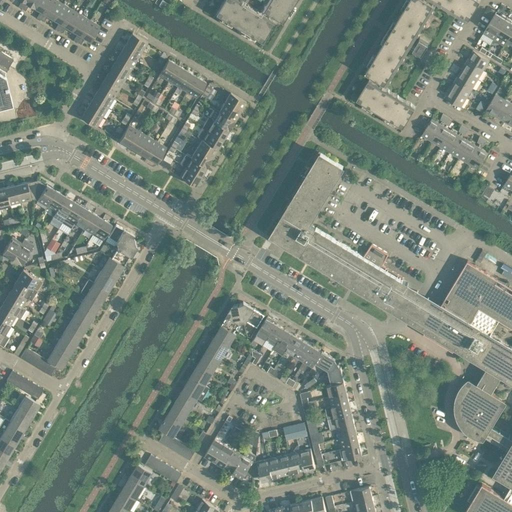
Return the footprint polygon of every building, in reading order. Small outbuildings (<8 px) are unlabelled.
[(26,10),(29,4),(35,7),(39,0),(26,0),(22,8),(26,10)] [(40,11),(37,17),(40,19),(51,0),(39,0),(35,7),(40,11)] [(44,21),(48,15),(53,19),(63,3),(57,0),(51,0),(40,19),(44,21)] [(223,0),(216,13),(262,41),(273,22),(236,0),(223,0)] [(268,0),(263,9),(282,20),(294,0),(268,0)] [(429,0),(409,0),(366,71),(385,83),(433,3),(429,0)] [(440,0),(469,17),(479,0),(440,0)] [(59,22),(55,28),(59,30),(72,9),(63,3),(53,19),(59,22)] [(62,32),(66,26),(72,30),(81,14),(72,9),(59,30),(62,32)] [(503,14),(500,15),(496,12),(483,33),(494,39),(507,17),(503,14)] [(77,33),(74,39),(77,41),(90,20),(81,14),(72,30),(77,33)] [(511,20),(507,17),(494,39),(504,45),(507,40),(511,32),(511,20)] [(85,37),(91,41),(100,26),(90,20),(77,41),(81,44),(85,37)] [(148,42),(132,32),(127,42),(142,51),(148,42)] [(422,53),(429,42),(420,37),(413,48),(416,49),(417,51),(420,51),(422,53)] [(142,51),(127,42),(121,51),(137,61),(142,51)] [(490,59),(473,49),(468,59),(484,69),(490,59)] [(0,108),(13,105),(7,78),(6,79),(4,74),(14,58),(0,50),(0,108)] [(137,61),(121,51),(115,60),(131,70),(137,61)] [(169,59),(159,74),(169,80),(178,64),(169,59)] [(484,69),(468,59),(462,68),(478,78),(484,69)] [(131,70),(115,60),(110,70),(125,79),(131,70)] [(178,86),(187,70),(178,64),(169,80),(178,86)] [(478,78),(462,68),(456,78),(473,88),(478,78)] [(125,79),(110,70),(104,79),(120,88),(125,79)] [(187,91),(197,76),(187,70),(178,86),(187,91)] [(197,97),(206,82),(197,76),(187,91),(197,97)] [(473,88),(456,78),(451,87),(467,97),(473,88)] [(120,88),(104,79),(98,88),(114,98),(120,88)] [(369,80),(357,99),(403,127),(415,108),(369,80)] [(445,97),(461,107),(467,97),(451,87),(445,97)] [(114,98),(98,88),(93,98),(108,107),(114,98)] [(155,91),(151,99),(155,102),(158,98),(160,94),(155,91)] [(246,101),(231,92),(225,101),(240,111),(246,101)] [(496,93),(486,109),(496,115),(506,99),(496,93)] [(485,95),(481,100),(486,103),(490,98),(485,95)] [(108,107),(93,98),(87,107),(103,116),(108,107)] [(505,121),(511,109),(511,102),(506,99),(496,115),(505,121)] [(240,111),(225,101),(219,111),(235,120),(240,111)] [(81,117),(97,126),(103,116),(87,107),(81,117)] [(219,111),(214,108),(208,117),(229,129),(235,120),(219,111)] [(203,126),(224,139),(229,129),(208,117),(203,126)] [(432,118),(422,134),(432,140),(442,124),(432,118)] [(129,124),(119,140),(129,145),(138,130),(129,124)] [(441,146),(451,129),(442,124),(432,140),(441,146)] [(187,129),(183,126),(177,136),(182,138),(184,134),(187,129)] [(197,135),(202,138),(218,148),(224,139),(203,126),(197,135)] [(451,129),(441,146),(450,151),(460,135),(451,129)] [(138,151),(148,135),(138,130),(129,145),(138,151)] [(148,157),(157,141),(148,135),(138,151),(148,157)] [(459,157),(469,141),(460,135),(450,151),(459,157)] [(182,138),(177,136),(172,145),(176,148),(182,138)] [(218,148),(202,138),(197,148),(212,157),(218,148)] [(157,162),(167,147),(157,141),(148,157),(157,162)] [(469,141),(459,157),(469,163),(479,146),(469,141)] [(478,169),(488,152),(479,146),(469,163),(478,169)] [(212,157),(197,148),(191,157),(207,166),(212,157)] [(430,330),(452,344),(457,336),(465,340),(473,343),(468,352),(469,353),(470,351),(477,355),(476,357),(477,358),(479,354),(490,361),(477,384),(469,380),(471,381),(468,386),(467,385),(466,386),(464,390),(462,393),(461,397),(460,401),(460,405),(460,409),(460,412),(462,416),(463,420),(465,423),(466,424),(464,427),(469,430),(470,428),(471,429),(474,431),(478,433),(479,433),(480,433),(484,435),(483,437),(484,437),(511,453),(503,467),(499,465),(496,472),(511,481),(511,484),(505,496),(483,483),(480,486),(477,484),(468,499),(471,502),(464,511),(511,511),(511,349),(490,336),(492,333),(491,333),(500,319),(511,326),(511,291),(470,265),(446,305),(424,292),(407,282),(403,280),(403,279),(404,277),(404,278),(404,277),(383,264),(389,253),(372,243),(363,255),(309,223),(344,166),(319,151),(315,158),(317,160),(314,164),(316,165),(313,169),(309,167),(305,174),(306,174),(308,176),(305,179),(303,178),(299,185),(301,186),(299,190),(296,188),(292,195),(293,196),(295,197),(292,200),(290,199),(283,211),(286,213),(278,223),(280,224),(272,234),(292,246),(293,243),(298,246),(302,250),(301,251),(388,304),(390,302),(391,303),(394,305),(393,307),(408,316),(431,330),(430,330)] [(165,167),(171,157),(166,154),(160,164),(165,167)] [(207,166),(191,157),(186,154),(181,163),(186,166),(201,176),(207,166)] [(180,176),(195,185),(201,176),(186,166),(180,176)] [(27,182),(27,181),(16,184),(21,202),(32,199),(34,199),(37,180),(27,182)] [(46,185),(37,180),(34,199),(37,199),(37,200),(47,206),(56,190),(47,184),(46,185)] [(6,187),(10,204),(21,202),(16,184),(6,187)] [(490,196),(495,188),(488,184),(483,192),(490,196)] [(0,188),(0,206),(10,204),(6,187),(0,188)] [(56,211),(65,196),(56,190),(47,206),(56,211)] [(62,222),(75,201),(65,196),(56,211),(53,216),(62,222)] [(75,201),(62,222),(71,227),(74,222),(84,207),(75,201)] [(84,207),(74,222),(84,228),(93,212),(84,207)] [(93,212),(84,228),(93,234),(102,218),(93,212)] [(103,239),(112,224),(102,218),(93,234),(103,239)] [(108,236),(116,241),(117,244),(136,240),(135,235),(116,224),(108,236)] [(12,236),(3,252),(12,258),(22,242),(12,236)] [(52,239),(48,245),(45,251),(47,260),(57,258),(56,253),(55,252),(60,243),(52,239)] [(118,247),(112,257),(112,258),(124,265),(137,244),(136,240),(117,244),(118,247)] [(22,264),(31,248),(22,242),(12,258),(22,264)] [(112,257),(109,256),(102,269),(116,278),(121,270),(120,270),(123,265),(124,265),(112,258),(112,257)] [(43,281),(23,269),(17,278),(37,290),(43,281)] [(116,278),(102,269),(94,282),(109,291),(108,290),(111,285),(112,286),(116,278)] [(37,290),(17,278),(12,288),(27,297),(32,300),(37,290)] [(94,282),(89,279),(81,292),(86,295),(101,304),(105,296),(104,295),(107,290),(108,291),(109,291),(94,282)] [(27,297),(12,288),(6,297),(22,306),(27,297)] [(101,304),(86,295),(78,308),(93,316),(92,316),(95,311),(96,311),(101,304)] [(26,309),(22,306),(6,297),(1,306),(16,316),(20,318),(26,309)] [(247,320),(257,326),(265,314),(243,301),(239,302),(244,321),(247,320)] [(235,332),(241,322),(244,321),(239,302),(235,303),(222,324),(234,332),(235,332)] [(16,316),(1,306),(0,307),(0,318),(11,325),(16,316)] [(93,316),(78,308),(70,320),(85,329),(90,321),(89,321),(92,316),(93,317),(93,316)] [(46,314),(42,320),(49,325),(53,318),(46,314)] [(276,323),(266,317),(253,339),(263,345),(267,339),(276,323)] [(11,325),(0,318),(0,331),(5,334),(11,325)] [(85,329),(70,320),(63,333),(77,342),(78,342),(77,341),(80,337),(85,329)] [(276,323),(267,339),(276,344),(285,329),(276,323)] [(234,332),(222,324),(222,325),(223,325),(220,330),(219,329),(214,337),(229,346),(237,333),(235,332),(234,332)] [(285,329),(276,344),(274,347),(283,353),(285,350),(294,334),(285,329)] [(0,344),(3,346),(9,337),(5,334),(0,331),(0,344)] [(77,342),(63,333),(55,346),(70,355),(74,347),(73,347),(76,342),(77,342)] [(25,334),(20,343),(24,345),(29,336),(25,334)] [(29,342),(37,347),(42,338),(38,336),(34,334),(29,342)] [(294,355),(304,340),(294,334),(285,350),(294,355)] [(229,346),(214,337),(209,345),(210,346),(208,350),(207,350),(206,350),(221,359),(229,346)] [(304,340),(294,355),(304,361),(313,345),(304,340)] [(14,352),(18,355),(24,345),(20,343),(14,352)] [(313,367),(316,362),(322,351),(313,345),(304,361),(313,367)] [(57,365),(62,368),(62,367),(61,367),(64,362),(65,363),(70,355),(55,346),(47,359),(52,362),(57,365)] [(26,347),(20,357),(26,360),(32,350),(26,347)] [(249,348),(249,354),(245,362),(248,364),(253,355),(252,348),(249,348)] [(253,355),(256,357),(259,359),(262,354),(253,348),(252,348),(253,355)] [(31,363),(37,353),(32,350),(26,360),(31,363)] [(221,359),(206,350),(207,351),(204,356),(203,355),(199,363),(213,372),(221,359)] [(316,362),(328,370),(338,363),(335,359),(336,358),(322,350),(322,351),(316,362)] [(36,366),(42,356),(37,353),(31,363),(36,366)] [(41,369),(47,359),(42,356),(36,366),(41,369)] [(46,372),(52,362),(47,359),(41,369),(46,372)] [(51,375),(57,365),(52,362),(46,372),(51,375)] [(213,372),(199,363),(194,371),(195,371),(192,376),(191,375),(191,376),(206,385),(213,372)] [(328,370),(332,384),(344,381),(345,381),(341,366),(338,363),(328,370)] [(277,376),(280,371),(274,367),(271,373),(277,376)] [(13,369),(7,379),(12,383),(18,373),(13,369)] [(18,373),(12,383),(17,386),(23,376),(18,373)] [(23,376),(17,386),(22,389),(28,379),(23,376)] [(206,385),(191,376),(192,377),(189,381),(188,381),(183,388),(198,397),(202,400),(210,387),(206,385)] [(28,379),(22,389),(27,392),(33,382),(28,379)] [(332,384),(327,385),(329,396),(347,391),(344,381),(332,384)] [(33,382),(27,392),(32,395),(38,385),(33,382)] [(38,398),(44,388),(38,385),(32,395),(38,398)] [(198,397),(183,388),(178,396),(179,397),(177,402),(176,401),(175,401),(190,410),(198,397)] [(347,391),(329,396),(332,406),(349,402),(347,391)] [(40,403),(26,395),(18,408),(32,417),(37,409),(36,408),(39,403),(40,404),(40,403)] [(182,423),(190,410),(175,401),(175,402),(176,402),(173,407),(172,406),(168,414),(182,423)] [(349,402),(332,406),(326,408),(328,418),(334,417),(352,412),(349,402)] [(32,417),(18,408),(10,420),(25,429),(24,429),(27,424),(28,424),(32,417)] [(312,411),(305,413),(308,423),(314,422),(312,411)] [(355,423),(352,412),(334,417),(328,418),(331,429),(337,427),(355,423)] [(182,423),(168,414),(163,422),(164,422),(161,427),(160,427),(165,431),(170,434),(174,436),(182,423)] [(210,414),(206,420),(212,423),(215,418),(210,414)] [(10,420),(6,418),(0,427),(0,431),(17,442),(22,434),(21,434),(24,429),(24,430),(25,429),(10,420)] [(294,424),(295,431),(306,428),(305,422),(294,424)] [(314,422),(308,423),(311,434),(317,432),(314,422)] [(355,423),(337,427),(339,438),(357,433),(355,423)] [(284,427),(286,433),(295,431),(294,424),(284,427)] [(0,449),(9,455),(8,454),(11,449),(12,450),(17,442),(0,431),(0,449)] [(165,431),(159,440),(164,444),(170,434),(165,431)] [(260,433),(257,431),(254,437),(250,443),(257,447),(258,442),(260,433)] [(313,444),(319,443),(317,432),(311,434),(313,444)] [(339,438),(342,448),(360,444),(357,433),(339,438)] [(170,434),(164,444),(170,447),(176,437),(174,436),(170,434)] [(176,437),(170,447),(175,450),(181,440),(176,437)] [(215,437),(205,454),(215,460),(225,443),(215,437)] [(181,440),(175,450),(180,453),(186,443),(181,440)] [(186,443),(180,453),(185,456),(191,446),(186,443)] [(225,443),(215,460),(224,466),(234,449),(225,443)] [(319,443),(313,444),(315,453),(322,452),(319,443)] [(342,448),(340,448),(343,459),(362,455),(360,444),(342,448)] [(290,453),(294,472),(305,470),(300,450),(299,445),(294,450),(295,452),(290,453)] [(190,459),(196,449),(191,446),(185,456),(190,459)] [(316,467),(311,448),(300,450),(305,470),(316,467)] [(9,455),(0,449),(0,467),(1,468),(6,460),(5,459),(8,455),(9,455)] [(234,449),(224,466),(233,471),(244,454),(234,449)] [(246,472),(253,476),(255,461),(256,455),(247,449),(244,454),(233,471),(243,477),(246,472)] [(318,465),(325,464),(322,452),(315,453),(318,465)] [(151,453),(145,463),(151,466),(157,456),(151,453)] [(279,455),(284,475),(294,472),(290,453),(279,455)] [(269,458),(273,477),(284,475),(279,455),(269,458)] [(157,456),(151,466),(156,469),(162,460),(157,456)] [(261,474),(263,480),(273,477),(269,458),(255,461),(253,476),(261,474)] [(162,460),(156,469),(161,473),(167,463),(162,460)] [(153,472),(138,463),(139,464),(136,469),(135,468),(130,476),(145,485),(153,472)] [(167,463),(161,473),(166,476),(172,466),(167,463)] [(172,466),(166,476),(171,479),(177,469),(172,466)] [(176,482),(182,472),(177,469),(171,479),(176,482)] [(145,485),(130,476),(126,484),(127,484),(124,489),(123,488),(123,489),(137,497),(145,485)] [(179,496),(184,487),(179,484),(173,493),(179,496)] [(370,485),(350,490),(353,501),(355,500),(372,496),(370,485)] [(137,497),(123,489),(122,489),(123,489),(121,494),(120,494),(115,501),(130,510),(137,497)] [(335,506),(332,494),(326,496),(329,508),(335,506)] [(166,498),(162,496),(154,508),(159,510),(166,498)] [(326,511),(323,496),(312,498),(315,511),(326,511)] [(357,511),(375,506),(372,496),(355,500),(357,511)] [(217,511),(220,508),(203,498),(197,507),(204,511),(217,511)] [(301,501),(304,511),(315,511),(312,498),(301,501)] [(128,511),(130,510),(115,501),(110,509),(111,510),(109,511),(128,511)] [(304,511),(301,501),(291,504),(293,511),(304,511)] [(169,511),(173,506),(168,502),(162,511),(169,511)]
